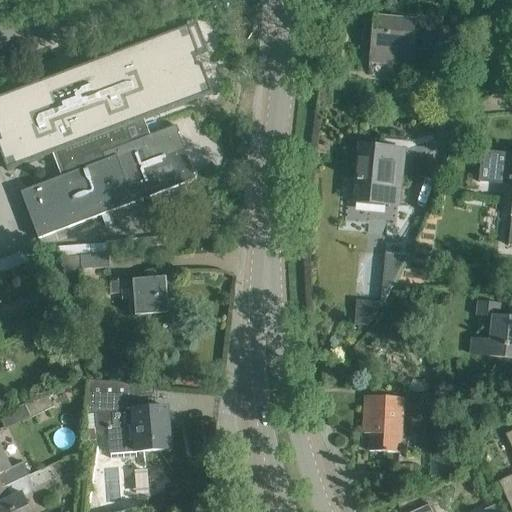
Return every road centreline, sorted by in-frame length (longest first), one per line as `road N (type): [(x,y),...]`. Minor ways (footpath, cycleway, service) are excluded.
road 1 (tertiary): [(267,325),(266,215),(287,0)]
road 2 (tertiary): [(324,511),(267,325)]
road 3 (tertiary): [(267,325),(257,361),(261,400),(289,511)]
road 4 (residential): [(0,34),(19,37),(120,0)]
